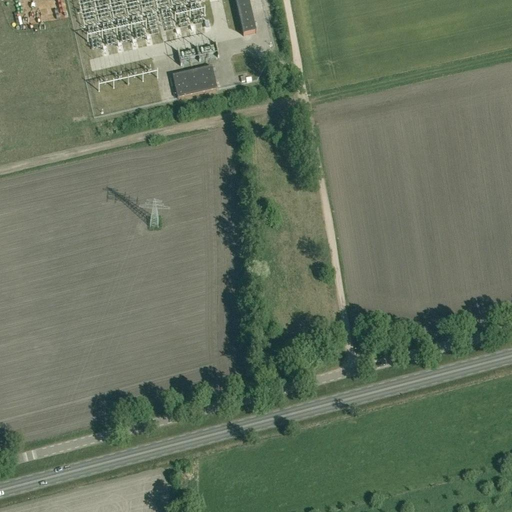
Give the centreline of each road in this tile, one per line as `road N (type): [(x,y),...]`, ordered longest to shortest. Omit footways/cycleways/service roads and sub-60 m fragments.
road 1 (primary): [(0,490),(511,355)]
road 2 (unclassified): [(0,463),(511,329)]
road 3 (track): [(0,168),(304,98)]
road 4 (track): [(304,98),(354,371)]
road 5 (track): [(304,98),(511,55)]
